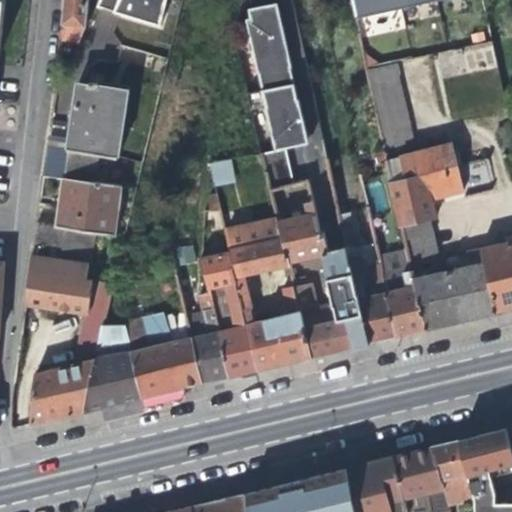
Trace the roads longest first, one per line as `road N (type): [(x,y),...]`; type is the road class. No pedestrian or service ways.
road 1 (primary): [(15,476),(511,360)]
road 2 (residential): [(15,476),(2,423),(45,0)]
